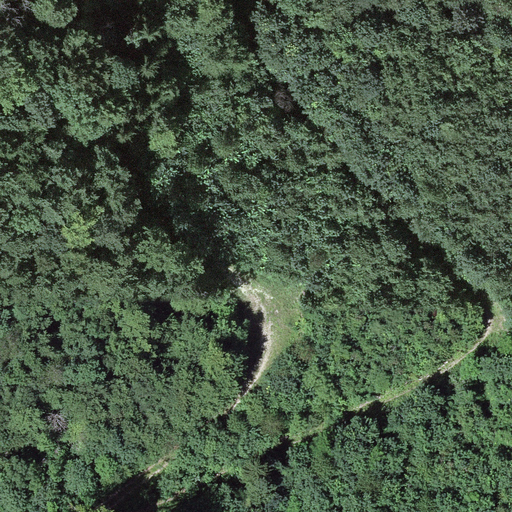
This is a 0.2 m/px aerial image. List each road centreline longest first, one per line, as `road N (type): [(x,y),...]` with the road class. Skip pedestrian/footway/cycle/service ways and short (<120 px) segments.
road 1 (track): [(142,511),(453,371),(494,342),(503,325),(496,305),(343,150),(252,34),(235,0)]
road 2 (track): [(101,511),(240,398),(268,353),(268,316),(237,273),(170,225),(89,126),(0,94)]
